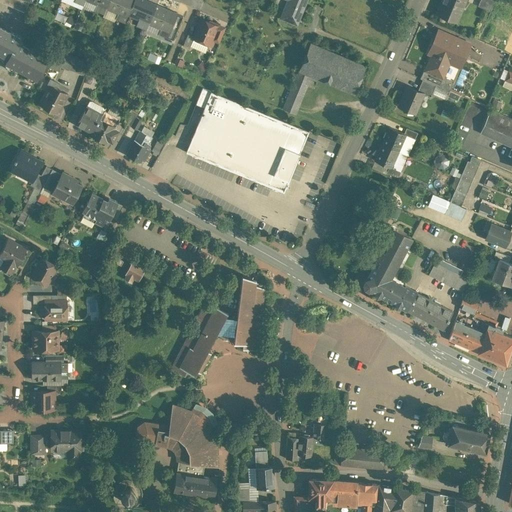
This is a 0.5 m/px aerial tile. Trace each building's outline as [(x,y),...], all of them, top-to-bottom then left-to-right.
[(109,0),(88,0),(97,4),(95,9),(104,13),(107,8),(109,0)] [(134,0),(109,0),(107,8),(118,12),(116,18),(125,22),(128,14),(134,0)] [(157,4),(146,0),(134,0),(128,14),(140,19),(137,25),(147,28),(149,23),(157,4)] [(305,0),(288,0),(281,17),(297,23),(305,0)] [(465,0),(441,0),(437,13),(438,10),(458,19),(465,0)] [(494,0),(480,0),(478,6),(490,11),(494,0)] [(178,13),(157,4),(149,23),(161,28),(158,33),(168,37),(178,13)] [(178,13),(168,37),(173,40),(183,15),(178,13)] [(202,18),(194,36),(200,39),(202,43),(209,46),(212,40),(218,25),(202,18)] [(218,25),(212,40),(219,43),(225,28),(218,25)] [(47,58),(18,43),(20,38),(0,27),(0,53),(9,58),(7,62),(37,78),(47,58)] [(439,30),(429,53),(432,54),(426,69),(438,75),(439,74),(445,60),(460,66),(470,43),(439,30)] [(366,65),(310,42),(299,69),(311,74),(354,93),(366,65)] [(66,53),(59,50),(50,66),(59,70),(61,66),(62,66),(64,61),(63,61),(66,53)] [(148,58),(160,61),(161,55),(150,52),(148,58)] [(91,62),(66,53),(63,61),(64,61),(62,66),(86,75),(91,62)] [(126,70),(99,65),(91,62),(86,75),(106,82),(109,74),(121,79),(126,70)] [(438,75),(426,69),(424,68),(420,78),(423,79),(423,78),(436,84),(449,90),(450,90),(454,81),(439,74),(438,75)] [(300,69),(284,108),(295,113),(311,74),(300,69)] [(49,81),(44,78),(39,86),(47,90),(50,83),(48,82),(49,81)] [(436,84),(423,78),(423,79),(418,90),(424,93),(423,93),(430,96),(436,84)] [(56,87),(50,83),(47,90),(40,104),(58,114),(68,93),(56,87)] [(418,90),(407,86),(399,105),(400,105),(401,103),(415,109),(414,112),(415,112),(423,93),(424,93),(418,90)] [(211,90),(203,87),(196,103),(204,106),(211,90)] [(309,131),(211,90),(204,106),(197,125),(200,127),(190,153),(206,160),(206,159),(284,191),(305,140),(309,131)] [(102,114),(86,105),(76,123),(92,132),(102,114)] [(131,108),(123,122),(130,126),(138,112),(131,108)] [(120,118),(105,109),(102,114),(92,132),(91,134),(106,142),(108,139),(112,142),(118,131),(114,129),(120,118)] [(511,118),(491,109),(481,131),(511,145),(511,118)] [(136,117),(131,126),(137,129),(142,120),(136,117)] [(197,125),(186,151),(190,153),(200,127),(197,125)] [(404,133),(389,126),(382,143),(398,150),(406,134),(404,133)] [(417,132),(406,127),(404,133),(406,134),(415,138),(417,132)] [(141,131),(136,140),(149,148),(150,145),(147,144),(151,136),(141,131)] [(415,138),(406,134),(398,150),(407,154),(410,149),(415,138)] [(136,140),(134,139),(126,154),(140,161),(144,155),(146,156),(151,148),(149,148),(136,140)] [(398,150),(382,143),(375,160),(389,166),(391,167),(398,150)] [(43,161),(21,150),(16,159),(15,158),(14,160),(15,161),(11,169),(12,169),(32,180),(33,181),(43,161)] [(398,150),(391,167),(400,171),(405,160),(407,154),(398,150)] [(450,154),(437,154),(437,166),(450,167),(450,154)] [(481,159),(472,155),(469,161),(479,165),(481,159)] [(479,165),(469,161),(468,160),(465,166),(476,171),(479,165)] [(52,169),(46,165),(41,175),(48,178),(52,169)] [(400,171),(391,167),(389,166),(387,172),(398,177),(400,171)] [(476,171),(465,166),(463,172),(474,177),(476,171)] [(48,178),(43,187),(53,191),(62,174),(52,169),(48,178)] [(62,174),(53,191),(73,202),(82,185),(74,181),(75,178),(63,172),(62,174)] [(474,177),(463,172),(460,178),(471,182),(474,177)] [(48,178),(41,175),(35,187),(41,190),(43,187),(48,178)] [(471,182),(460,178),(457,184),(468,188),(471,182)] [(468,188),(457,184),(455,189),(466,194),(468,188)] [(487,198),(490,190),(483,187),(479,196),(487,198)] [(466,194),(455,189),(452,195),(464,200),(466,194)] [(104,198),(92,192),(82,211),(96,218),(95,221),(102,225),(108,214),(111,216),(118,202),(117,202),(109,198),(108,201),(104,199),(104,198)] [(464,200),(452,195),(450,201),(461,206),(462,205),(464,200)] [(479,210),(490,215),(494,206),(482,201),(479,210)] [(118,202),(111,216),(116,218),(116,219),(124,205),(123,205),(118,202)] [(417,291),(390,277),(412,237),(394,227),(385,244),(387,246),(384,251),(382,250),(377,258),(380,260),(377,265),(375,264),(367,278),(370,289),(376,292),(375,293),(377,295),(380,295),(380,294),(386,297),(387,295),(391,297),(390,299),(396,302),(395,303),(396,306),(399,305),(400,304),(407,308),(416,291),(417,291)] [(26,248),(8,238),(0,253),(0,255),(6,259),(1,266),(11,272),(16,264),(17,265),(26,248)] [(135,249),(119,240),(113,251),(130,259),(135,249)] [(511,256),(496,251),(494,256),(499,258),(509,262),(511,256)] [(217,259),(206,253),(204,258),(215,263),(217,259)] [(42,257),(32,276),(47,285),(57,265),(42,257)] [(511,263),(509,262),(499,258),(492,278),(510,284),(511,279),(511,263)] [(146,268),(132,261),(125,273),(139,281),(146,268)] [(446,268),(435,262),(429,274),(441,280),(446,268)] [(468,279),(446,268),(441,280),(464,292),(468,279)] [(204,304),(171,367),(182,373),(182,372),(184,374),(186,369),(195,374),(197,370),(200,371),(208,357),(205,356),(218,329),(223,329),(223,334),(229,334),(229,333),(235,333),(234,342),(248,343),(249,342),(250,343),(253,343),(254,342),(256,341),(256,339),(257,330),(260,330),(265,288),(252,282),(253,278),(242,274),(237,317),(226,315),(228,311),(215,304),(213,308),(204,304)] [(71,294),(71,283),(57,284),(57,294),(71,294)] [(416,291),(407,308),(443,327),(452,310),(434,300),(435,300),(434,300),(416,291)] [(51,294),(33,294),(33,303),(45,302),(46,300),(51,300),(51,294)] [(479,302),(463,296),(460,306),(476,313),(479,302)] [(51,300),(46,300),(45,302),(46,318),(67,318),(67,300),(51,300)] [(476,329),(455,320),(449,339),(469,348),(476,329)] [(488,324),(483,322),(479,330),(485,332),(487,327),(488,324)] [(502,329),(488,324),(487,327),(485,332),(478,352),(506,364),(511,347),(511,336),(501,332),(502,329)] [(479,330),(476,329),(469,348),(478,352),(485,332),(479,330)] [(42,330),(34,330),(34,348),(58,348),(58,330),(56,330),(42,330)] [(46,361),(32,361),(33,378),(56,378),(56,374),(61,375),(61,362),(60,361),(46,361)] [(47,390),(39,390),(39,394),(36,394),(36,392),(32,392),(32,408),(52,408),(52,400),(54,400),(54,391),(54,390),(47,390)] [(192,412),(174,405),(174,404),(173,403),(170,425),(147,422),(146,431),(145,432),(146,431),(149,434),(148,435),(148,436),(149,435),(154,436),(157,439),(156,441),(156,444),(157,444),(157,442),(167,444),(167,445),(168,446),(168,444),(172,446),(175,449),(175,450),(176,449),(178,453),(177,454),(178,454),(178,458),(177,458),(176,459),(179,459),(205,463),(219,465),(219,464),(217,464),(216,444),(218,444),(218,443),(216,444),(208,426),(214,421),(214,420),(213,420),(210,414),(211,414),(210,413),(204,409),(205,408),(204,407),(203,408),(197,406),(197,405),(196,405),(192,412)] [(154,436),(149,435),(148,436),(148,435),(149,434),(146,431),(145,432),(146,431),(147,422),(145,422),(139,426),(138,434),(142,440),(156,441),(157,439),(154,436)] [(327,424),(314,423),(313,436),(313,437),(314,437),(326,438),(327,424)] [(468,428),(452,424),(451,431),(449,440),(448,444),(449,444),(449,442),(457,444),(457,446),(463,447),(468,428)] [(490,433),(468,428),(463,447),(485,452),(490,433)] [(80,429),(52,429),(52,449),(68,449),(68,455),(80,455),(80,429)] [(46,434),(30,435),(31,452),(46,452),(46,434)] [(429,435),(422,434),(418,446),(431,447),(432,440),(428,439),(429,435)] [(313,436),(301,435),(301,437),(299,436),(299,438),(298,448),(298,454),(312,455),(313,443),(314,437),(313,437),(313,436)] [(299,438),(288,437),(287,447),(298,448),(299,438)] [(384,450),(342,446),(341,464),(383,468),(384,450)] [(298,448),(287,447),(286,457),(298,458),(298,454),(298,448)] [(267,450),(255,450),(256,466),(268,466),(267,450)] [(205,463),(179,459),(177,470),(203,474),(205,463)] [(268,466),(256,466),(257,487),(274,486),(272,465),(268,466)] [(177,470),(176,470),(176,472),(174,488),(173,490),(214,496),(217,476),(203,474),(177,470)] [(333,479),(309,478),(308,497),(308,498),(315,498),(325,498),(332,499),(332,498),(333,494),(332,494),(333,479)] [(358,481),(333,479),(332,494),(333,494),(332,498),(332,499),(332,502),(357,504),(358,481)] [(378,484),(358,481),(357,504),(363,504),(371,504),(371,503),(371,499),(376,499),(378,484)] [(134,485),(131,483),(127,483),(124,483),(121,485),(119,487),(118,490),(118,494),(119,497),(121,499),(124,501),(127,502),(130,501),(133,500),(135,497),(137,494),(137,491),(136,488),(134,485)] [(409,511),(414,489),(378,484),(376,499),(376,503),(373,509),(373,511),(390,511),(391,509),(405,511),(409,511)] [(427,491),(414,489),(409,511),(425,511),(426,499),(427,491)] [(439,493),(427,491),(426,499),(425,511),(438,511),(438,510),(439,493)] [(446,494),(439,493),(438,510),(438,511),(445,511),(446,504),(446,494)] [(455,496),(446,494),(446,504),(455,504),(455,496)] [(308,497),(295,496),(296,511),(316,511),(316,505),(315,498),(308,498),(308,497)] [(480,511),(480,501),(455,496),(455,504),(455,511),(480,511)] [(248,501),(243,501),(243,511),(260,510),(259,500),(248,501)] [(275,511),(276,500),(259,500),(260,510),(259,511),(275,511)] [(237,501),(235,511),(243,511),(243,501),(237,501)]
